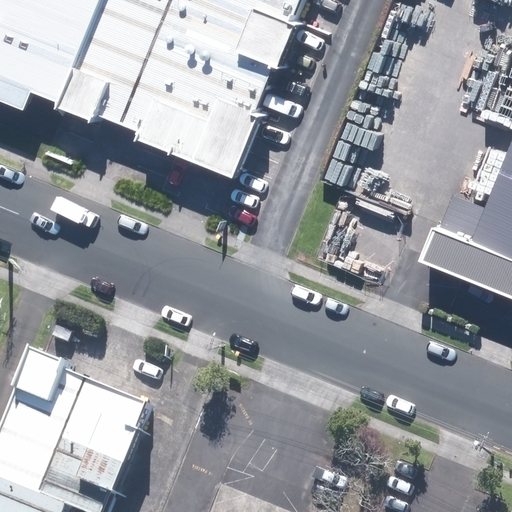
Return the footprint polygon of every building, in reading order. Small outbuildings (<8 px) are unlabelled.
[(0,0),(0,85),(70,112),(113,0),(0,0)] [(315,0),(113,0),(70,112),(245,180),(315,0)] [(511,145),(473,242),(511,258),(511,145)] [(511,321),(511,258),(473,242),(429,225),(407,279),(511,321)] [(111,511),(153,406),(39,361),(0,459),(0,511),(111,511)]
